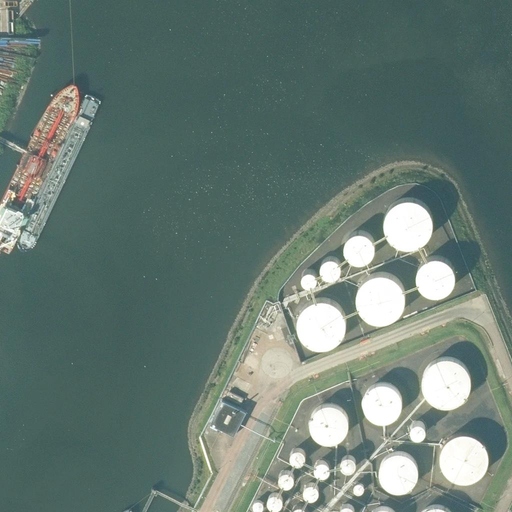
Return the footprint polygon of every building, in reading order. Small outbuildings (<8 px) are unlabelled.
[(398,200),(396,202),(394,203),(392,204),(391,206),(389,208),(388,210),(387,212),(386,214),(386,217),(385,219),(385,221),(385,223),(385,226),(386,228),(387,230),(388,232),(389,234),(390,236),(391,238),(393,240),(395,241),(397,242),(399,243),(401,244),(404,245),(406,245),(408,245),(410,245),(413,245),(415,245),(417,244),(419,243),(421,242),(423,241),(425,239),(427,237),(428,235),(430,233),(431,231),(431,229),(432,227),(432,224),(433,222),(433,220),(432,218),(432,215),(431,213),(430,211),(429,209),(428,207),(426,205),(424,203),(422,202),(420,201),(418,200),(416,199),(414,198),(412,198),(409,198),(407,198),(404,198),(402,199),(400,199),(398,200)] [(352,233),(351,234),(350,235),(349,236),(348,237),(347,238),(346,239),(346,241),(345,242),(345,243),(345,245),(345,246),(345,248),(345,249),(346,251),(346,252),(347,253),(348,254),(348,255),(350,257),(351,257),(352,258),(353,259),(354,260),(356,260),(357,260),(359,260),(360,260),(362,260),(363,260),(364,260),(366,259),(367,258),(368,258),(369,257),(370,256),(371,255),(372,253),(373,252),(373,251),(374,250),(374,248),(374,247),(374,245),(374,244),(374,242),(373,241),(373,240),(372,238),(371,237),(370,236),(370,235),(369,234),(367,233),(366,233),(365,232),(363,232),(362,231),(361,231),(359,231),(358,231),(356,231),(355,232),(353,232),(352,233)] [(325,258),(324,259),(323,259),(323,260),(322,261),(322,262),(321,263),(321,264),(321,265),(321,267),(321,268),(321,269),(322,270),(322,271),(323,272),(324,273),(325,274),(326,274),(326,275),(328,275),(330,276),(331,276),(332,276),(333,276),(334,275),(336,274),(337,273),(338,272),(339,271),(339,270),(340,269),(340,268),(340,267),(340,266),(340,265),(340,264),(340,263),(340,262),(339,261),(339,260),(338,259),(337,259),(337,258),(336,258),(334,257),(333,257),(332,256),(330,256),(329,256),(328,257),(327,257),(326,258),(325,258)] [(429,258),(427,259),(426,260),(424,261),(423,262),(422,264),(421,265),(420,267),(419,268),(418,270),(418,272),(418,274),(418,276),(418,278),(418,280),(419,282),(419,283),(420,285),(421,286),(423,288),(424,289),(425,290),(427,291),(429,292),(430,293),(432,294),(434,294),(436,294),(438,294),(439,294),(441,294),(443,293),(445,293),(446,292),(448,291),(449,289),(451,288),(452,287),(453,285),(454,283),(455,282),(455,280),(455,278),(456,276),(456,274),(455,273),(455,271),(455,269),(454,267),(453,266),(452,264),(451,263),(449,261),(448,260),(446,259),(445,258),(443,258),(441,257),(440,257),(438,256),(436,256),(434,256),(432,257),(431,257),(429,258)] [(303,277),(303,279),(304,280),(304,281),(305,282),(306,282),(308,283),(309,283),(310,283),(312,283),(313,282),(314,282),(315,280),(316,279),(316,278),(317,277),(316,275),(316,274),(316,273),(315,272),(314,271),(313,270),(311,269),(310,269),(308,269),(307,270),(306,270),(305,271),(304,272),(303,273),(303,275),(303,276),(303,277)] [(381,321),(383,320),(386,320),(388,319),(391,319),(393,318),(395,316),(396,315),(398,314),(400,312),(401,310),(402,308),(403,306),(404,303),(405,301),(405,299),(405,297),(405,294),(405,292),(404,290),(403,287),(402,285),(401,283),(400,281),(398,279),(396,278),(394,276),(392,275),(390,274),(388,274),(385,273),(383,273),(381,273),(379,273),(376,273),(374,274),(372,274),(370,275),(367,277),(366,278),(364,280),(362,281),(361,283),(360,285),(359,287),(358,290),(357,292),(357,294),(357,296),(357,299),(358,301),(358,304),(359,306),(360,308),(361,310),(363,312),(364,313),(366,315),(368,316),(370,318),(372,319),(374,319),(376,320),(379,320),(381,321)] [(299,330),(300,332),(301,334),(302,336),(304,338),(306,340),(307,341),(309,343),(312,344),(314,345),(316,345),(319,346),(321,346),(323,346),(325,346),(328,345),(330,344),(332,343),(334,342),(336,341),(338,340),(339,338),(341,336),(342,334),(343,332),(344,330),(345,327),(345,325),(345,323),(345,320),(345,318),(345,316),(344,314),(343,311),(342,309),(340,307),(339,305),(337,304),(335,303),(334,301),(331,300),(329,299),(327,299),(325,298),(322,298),(320,298),(318,298),(315,299),(313,299),(311,300),(309,301),(307,303),(305,304),(303,306),(302,308),(301,310),(300,312),(299,314),(298,316),(298,319),(297,321),(297,323),(298,326),(298,328),(299,330)] [(427,394),(428,395),(430,397),(432,399),(434,401),(435,402),(438,403),(440,404),(442,404),(444,405),(447,405),(449,405),(451,405),(454,404),(456,403),(458,402),(460,401),(462,400),(464,398),(465,397),(467,395),(468,393),(469,391),(470,389),(471,386),(471,384),(471,382),(471,379),(471,377),(471,375),(470,372),(469,370),(468,368),(466,366),(465,364),(463,363),(461,361),(459,360),(457,359),(455,358),(453,358),(451,357),(448,357),(446,357),(443,357),(441,358),(439,358),(437,359),(435,360),(433,362),(431,363),(429,365),(428,367),(427,369),(426,371),(425,373),(424,375),(424,378),(423,380),(423,382),(424,385),(424,387),(425,389),(426,391),(427,394)] [(370,387),(369,388),(368,390),(367,391),(366,393),(365,394),(365,396),(364,398),(364,400),(364,402),(364,403),(365,405),(365,407),(366,409),(367,410),(368,412),(369,413),(370,415),(372,416),(373,417),(374,418),(376,418),(378,419),(380,419),(382,420),(383,420),(385,420),(387,419),(389,419),(391,418),(392,418),(394,417),(395,416),(397,414),(398,413),(399,411),(400,410),(401,408),(401,406),(402,404),(402,403),(402,401),(402,399),(401,397),(401,395),(400,393),(399,392),(398,390),(397,389),(396,387),(394,386),(393,385),(391,384),(390,384),(388,383),(386,383),(384,382),(382,382),(380,382),(379,383),(377,383),(375,384),(373,385),(372,386),(370,387)] [(222,399),(222,400),(210,423),(235,436),(247,411),(222,399)] [(317,407),(316,409),(315,410),(314,412),(313,413),(312,415),(311,417),(311,418),(311,420),(311,422),(311,424),(311,426),(311,428),(312,429),(313,431),(314,433),(315,434),(316,435),(317,437),(319,438),(320,439),(322,440),(324,440),(326,441),(327,441),(329,441),(331,441),(333,441),(335,440),(337,440),(338,439),(340,438),(341,437),(343,436),(344,434),(345,433),(346,431),(347,429),(348,427),(348,426),(348,424),(348,422),(348,420),(348,418),(348,417),(347,415),(346,413),(345,412),(344,410),(343,409),(341,407),(340,406),(338,405),(337,405),(335,404),(333,404),(331,403),(329,403),(328,403),(326,404),(324,404),(322,405),(321,405),(319,406),(317,407)] [(414,423),(413,424),(413,425),(412,426),(412,427),(412,429),(412,430),(413,431),(413,433),(414,434),(415,434),(417,435),(418,435),(419,435),(421,435),(422,435),(423,434),(424,434),(424,433),(425,432),(426,431),(426,430),(426,428),(426,427),(425,425),(425,424),(424,423),(422,422),(421,422),(420,421),(418,421),(417,422),(416,422),(414,423)] [(452,437),(450,438),(449,440),(447,441),(446,443),(445,445),(444,447),(443,450),(442,452),(442,454),(442,457),(442,459),(442,461),(443,464),(444,466),(445,468),(446,470),(448,472),(449,474),(451,475),(453,477),(455,478),(457,479),(459,480),(461,480),(464,481),(466,481),(468,481),(470,480),(473,480),(475,479),(477,478),(479,477),(481,475),(483,474),(484,472),(486,470),(487,468),(488,466),(489,464),(489,461),(490,459),(490,456),(490,454),(489,452),(489,450),(488,447),(487,445),(485,443),(484,441),(483,440),(481,438),(479,437),(477,435),(475,435),(472,434),(470,433),(468,433),(466,433),(463,433),(461,433),(458,434),(456,435),(454,436),(452,437)] [(294,450),(293,450),(292,451),(291,453),(291,454),(291,455),(291,457),(291,458),(292,459),(293,460),(294,461),(295,462),(296,462),(298,463),(299,462),(300,462),(302,462),(302,461),(303,461),(304,460),(304,459),(305,457),(305,456),(305,454),(305,453),(304,452),(303,451),(302,450),(301,449),(299,449),(298,448),(297,448),(295,449),(294,450)] [(387,457),(385,458),(384,460),(383,461),(383,463),(382,465),(381,466),(381,468),(381,470),(381,472),(381,474),(382,475),(382,477),(383,479),(384,481),(385,482),(386,483),(387,485),(389,486),(390,487),(392,488),(394,488),(396,489),(397,489),(399,489),(401,489),(403,489),(405,489),(406,488),(408,487),(410,487),(411,485),(412,484),(414,483),(415,481),(416,480),(417,478),(417,477),(418,475),(418,473),(418,471),(418,469),(418,468),(418,466),(417,464),(417,462),(416,461),(415,459),(413,458),(412,456),(411,455),(409,454),(408,453),(406,453),(404,452),(402,452),(400,452),(399,452),(397,452),(395,452),(393,453),(391,454),(390,455),(388,455),(387,457)] [(345,457),(344,458),(343,459),(342,460),(342,461),(342,463),(342,464),(343,465),(343,467),(344,468),(345,468),(347,469),(348,469),(349,470),(351,469),(352,469),(353,468),(354,467),(355,466),(356,465),(356,464),(356,462),(356,461),(355,460),(355,458),(354,457),(353,457),(352,456),(350,456),(349,455),(347,456),(346,456),(345,457)] [(319,462),(318,462),(317,463),(316,464),(316,466),(316,467),(316,469),(316,470),(316,471),(317,472),(318,473),(319,474),(320,474),(322,475),(323,475),(325,474),(326,474),(327,473),(328,472),(329,471),(329,470),(330,468),(330,467),(329,466),(329,464),(328,463),(327,462),(326,462),(325,461),(323,461),(322,461),(320,461),(319,462)] [(283,472),(282,472),(281,474),(280,475),(280,476),(280,477),(280,479),(280,480),(281,481),(282,482),(283,483),(284,484),(285,484),(287,485),(288,485),(289,484),(291,484),(292,483),(292,482),(293,481),(294,479),(294,478),(294,477),(293,475),(293,474),(292,473),(291,472),(290,471),(288,471),(287,470),(285,471),(284,471),(283,472)] [(307,484),(306,485),(305,486),(305,487),(304,488),(304,490),(304,491),(305,492),(305,494),(306,495),(307,496),(309,496),(310,497),(311,497),(313,497),(314,496),(315,496),(316,495),(317,494),(318,493),(318,491),(319,490),(318,489),(318,487),(317,486),(317,485),(315,484),(314,483),(313,483),(311,483),(310,483),(309,483),(307,484)] [(357,484),(356,484),(356,485),(355,486),(354,487),(354,488),(354,489),(355,490),(355,491),(356,492),(357,492),(358,493),(359,493),(360,493),(360,492),(361,492),(362,491),(363,491),(363,490),(364,489),(364,488),(364,487),(363,486),(363,485),(362,484),(361,484),(361,483),(360,483),(359,483),(358,483),(357,484)] [(271,494),(270,495),(269,496),(269,497),(268,498),(268,500),(268,501),(269,503),(269,504),(270,505),(271,506),(273,506),(274,507),(275,507),(277,507),(278,506),(279,505),(280,505),(281,504),(282,502),(282,501),(282,500),(282,498),(282,497),(281,496),(280,495),(279,494),(278,493),(276,493),(275,493),(274,493),(272,493),(271,494)] [(255,501),(254,502),(254,503),(253,504),(253,505),(253,506),(254,507),(254,508),(255,508),(255,509),(256,509),(257,510),(258,510),(259,509),(260,509),(261,509),(261,508),(262,507),(262,506),(262,505),(262,504),(262,503),(261,502),(260,501),(259,501),(258,500),(257,500),(256,501),(255,501)]
